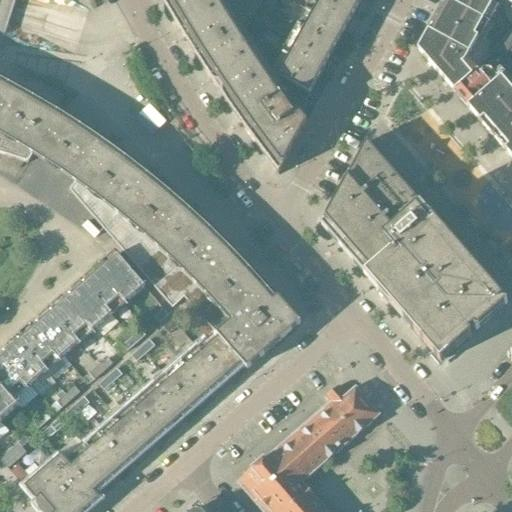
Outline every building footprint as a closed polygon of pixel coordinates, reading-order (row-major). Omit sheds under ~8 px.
[(0,0),(0,43),(2,44),(16,0),(0,0)] [(160,0),(164,7),(211,81),(254,144),(278,176),(307,124),(299,114),(247,37),(244,33),(262,0),(160,0)] [(361,0),(311,0),(294,32),(260,14),(256,22),(283,37),(284,35),(290,39),(281,55),(248,37),(247,37),(299,114),(361,0)] [(268,0),(265,6),(273,10),(278,0),(268,0)] [(445,0),(444,1),(483,22),(492,5),(483,0),(445,0)] [(511,0),(495,0),(511,9),(511,0)] [(444,1),(436,16),(428,31),(465,52),(470,54),(478,39),(486,24),(483,22),(444,1)] [(460,56),(465,52),(428,31),(417,51),(437,74),(459,55),(460,56)] [(511,36),(508,33),(491,51),(486,57),(490,60),(495,55),(501,60),(508,53),(511,57),(511,36)] [(472,77),(462,66),(467,63),(460,56),(459,55),(437,74),(454,93),(472,77)] [(466,107),(500,78),(505,74),(501,69),(495,73),(491,69),(478,72),(472,77),(454,93),(466,107)] [(301,325),(252,270),(233,249),(192,211),(150,175),(104,141),(85,128),(60,112),(36,97),(0,77),(0,155),(27,164),(32,157),(53,170),(74,184),(69,191),(172,310),(184,299),(214,334),(242,366),(247,372),(301,325)] [(511,92),(500,78),(466,107),(511,160),(511,92)] [(366,144),(321,227),(367,279),(375,273),(386,286),(381,291),(380,290),(378,292),(409,328),(440,364),(468,340),(479,330),(507,306),(473,266),(366,144)] [(145,288),(117,256),(84,285),(111,317),(145,288)] [(111,317),(84,285),(51,314),(79,345),(111,317)] [(159,324),(168,317),(163,310),(154,318),(159,324)] [(79,345),(51,314),(18,342),(46,374),(79,345)] [(168,335),(178,327),(172,321),(163,329),(168,335)] [(136,345),(145,337),(140,331),(131,339),(136,345)] [(242,366),(214,334),(197,349),(224,381),(242,366)] [(127,353),(136,345),(131,339),(122,347),(127,353)] [(46,374),(18,342),(0,358),(0,386),(14,402),(46,374)] [(145,356),(154,348),(149,342),(140,349),(145,356)] [(136,363),(145,356),(140,349),(131,357),(136,363)] [(224,381),(197,349),(164,378),(192,409),(224,381)] [(103,373),(112,366),(107,359),(98,367),(103,373)] [(94,381),(103,373),(98,367),(89,375),(94,381)] [(113,384),(122,376),(116,370),(107,378),(113,384)] [(104,392),(113,384),(107,378),(98,386),(104,392)] [(192,409),(164,378),(132,406),(159,438),(192,409)] [(14,402),(0,386),(0,424),(19,408),(14,402)] [(326,511),(312,495),(303,484),(380,417),(355,388),(346,396),(339,387),(325,399),(329,404),(264,460),(263,459),(243,476),(244,477),(237,484),(261,511),(326,511)] [(71,402),(80,394),(74,388),(65,396),(71,402)] [(62,410),(71,402),(65,396),(56,404),(62,410)] [(80,413),(89,405),(83,399),(74,406),(80,413)] [(71,420),(80,413),(74,406),(65,414),(71,420)] [(159,438),(132,406),(99,434),(126,466),(159,438)] [(38,431),(47,423),(42,417),(33,425),(38,431)] [(47,441),(56,433),(51,427),(42,435),(47,441)] [(126,466),(99,434),(67,463),(94,494),(126,466)] [(15,460),(24,452),(18,446),(9,454),(15,460)] [(6,468),(15,460),(9,454),(0,462),(6,468)] [(85,511),(99,500),(94,494),(67,463),(61,457),(24,489),(44,511),(85,511)]
